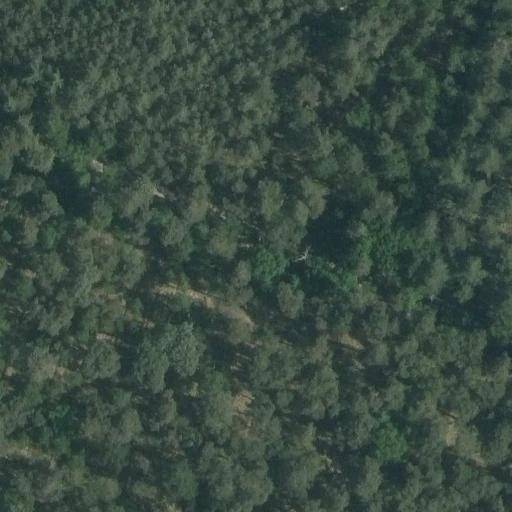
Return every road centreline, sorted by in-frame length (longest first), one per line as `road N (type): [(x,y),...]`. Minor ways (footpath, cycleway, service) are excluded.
road 1 (track): [(511,323),(73,170)]
road 2 (track): [(73,170),(359,0)]
